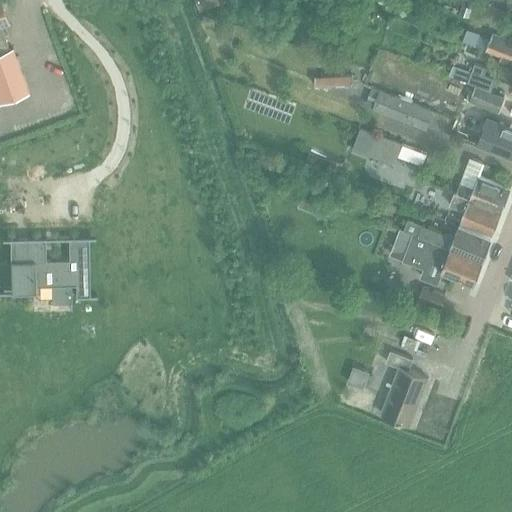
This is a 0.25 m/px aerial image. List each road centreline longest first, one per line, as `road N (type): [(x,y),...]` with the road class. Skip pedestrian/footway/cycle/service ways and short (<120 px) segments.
road 1 (unknown): [(94,0),(129,38),(155,99),(156,124),(125,186)]
road 2 (residential): [(457,390),(511,246)]
